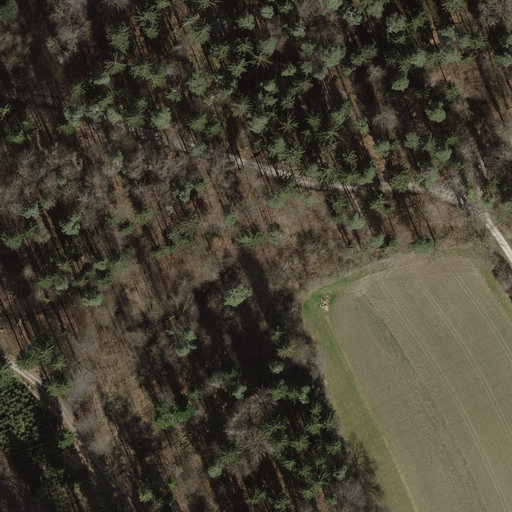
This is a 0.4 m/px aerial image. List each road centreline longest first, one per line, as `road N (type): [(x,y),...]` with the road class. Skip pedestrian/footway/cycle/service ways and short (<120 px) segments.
road 1 (track): [(0,92),(65,102),(307,180),(430,187),(483,161)]
road 2 (track): [(378,511),(301,294)]
road 3 (track): [(132,511),(54,399),(0,355)]
